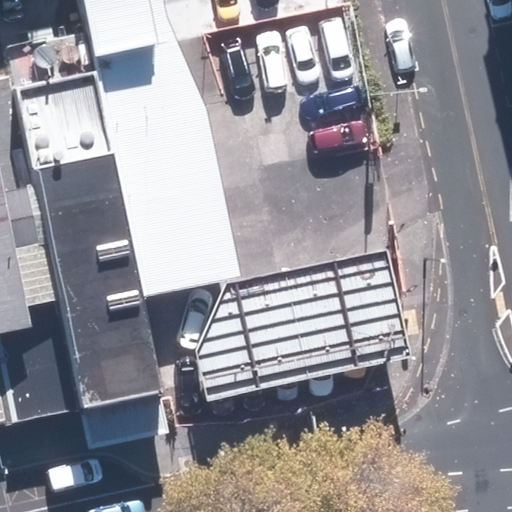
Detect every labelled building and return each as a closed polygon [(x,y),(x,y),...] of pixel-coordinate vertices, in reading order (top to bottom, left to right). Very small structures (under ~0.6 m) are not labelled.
[(174,0),(100,0),(111,62),(156,290),(248,269),(215,103),(181,27),(174,0)] [(64,297),(85,401),(169,383),(175,382),(156,290),(111,62),(26,76),(64,297)] [(0,416),(85,401),(64,297),(52,300),(30,185),(12,189),(0,126),(0,416)] [(398,241),(235,277),(204,343),(215,394),(422,349),(398,241)] [(169,383),(85,401),(95,445),(178,428),(169,383)]
